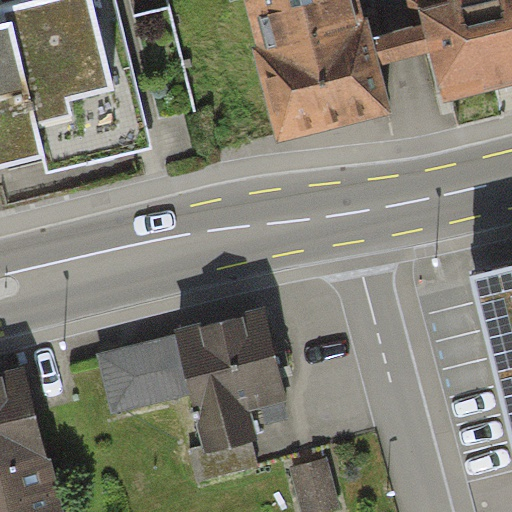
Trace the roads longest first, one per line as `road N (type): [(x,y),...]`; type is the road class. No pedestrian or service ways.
road 1 (primary): [(0,290),(350,214)]
road 2 (residential): [(424,511),(350,214)]
road 3 (primary): [(350,214),(511,180)]
